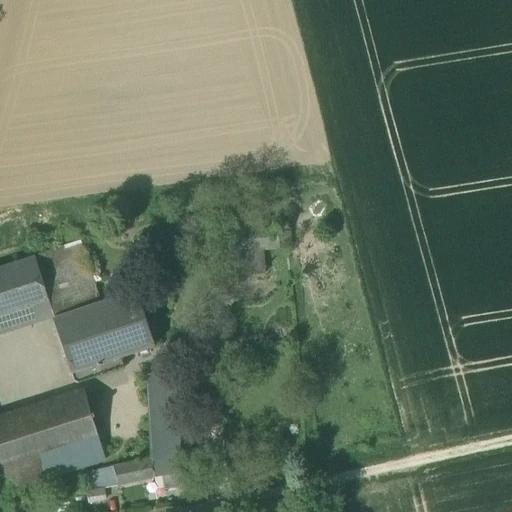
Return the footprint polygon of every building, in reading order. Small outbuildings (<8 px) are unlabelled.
[(278,228),(280,249),(288,249),(287,227),(278,228)] [(221,232),(223,277),(265,274),(264,249),(280,249),(278,228),(221,232)] [(68,246),(35,257),(55,318),(99,303),(79,243),(68,246)] [(0,268),(0,317),(48,302),(53,319),(55,318),(35,257),(0,268)] [(53,319),(71,373),(121,358),(154,347),(136,291),(99,303),(55,318),(53,319)] [(0,335),(53,319),(48,302),(0,317),(0,335)] [(125,369),(121,358),(71,373),(74,382),(75,384),(77,384),(125,369)] [(147,375),(152,459),(179,453),(174,367),(147,375)] [(0,466),(98,436),(85,395),(0,423),(0,466)] [(105,459),(98,436),(0,466),(0,477),(4,491),(105,459)] [(113,468),(118,486),(180,472),(179,453),(152,459),(140,462),(139,460),(137,460),(137,463),(113,468)] [(87,474),(93,491),(118,486),(113,468),(87,474)]
